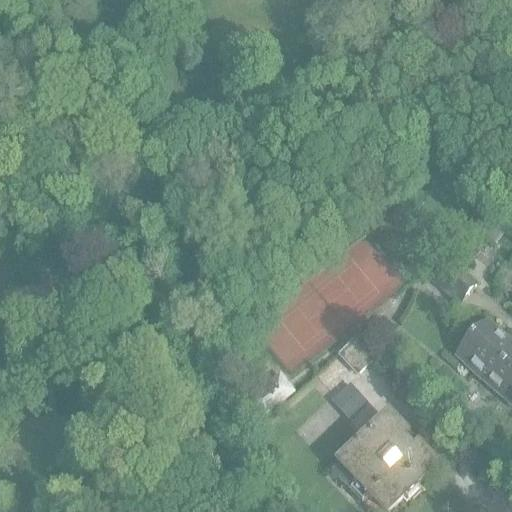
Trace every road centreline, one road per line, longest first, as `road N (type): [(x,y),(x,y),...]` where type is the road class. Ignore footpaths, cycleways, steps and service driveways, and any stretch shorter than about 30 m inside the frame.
road 1 (track): [(161,328),(184,308),(199,270),(264,240),(275,157),(290,119),(419,54),(494,0)]
road 2 (track): [(199,270),(138,216),(0,65)]
